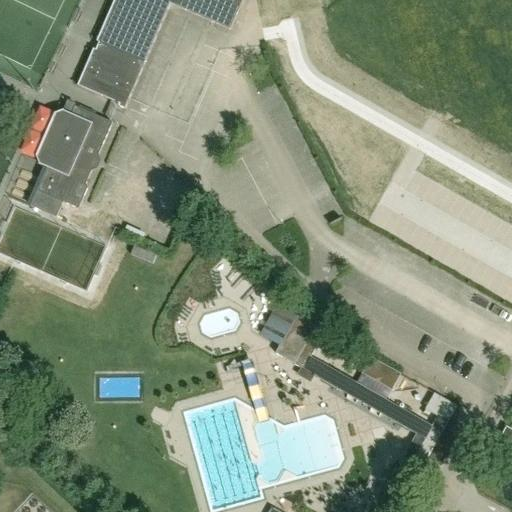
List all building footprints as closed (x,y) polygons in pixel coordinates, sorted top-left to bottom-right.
[(125,110),(171,5),(231,31),(244,0),(243,0),(115,0),(97,43),(99,44),(96,51),(94,50),(78,87),(120,105),(119,107),(125,110)] [(113,123),(75,107),(71,116),(65,113),(55,117),(38,158),(41,167),(48,170),(32,206),(58,216),(63,204),(79,211),(88,189),(86,185),(113,123)] [(207,345),(252,339),(249,314),(235,316),(234,307),(203,311),(207,345)] [(302,370),(310,358),(316,348),(329,355),(338,339),(297,316),(275,354),(302,370)] [(392,391),(401,375),(371,359),(362,374),(392,391)] [(454,406),(431,393),(422,409),(435,416),(437,417),(445,422),(454,406)] [(437,417),(435,416),(423,438),(432,443),(445,422),(437,417)] [(511,442),(511,431),(506,428),(494,450),(504,456),(511,442)]
